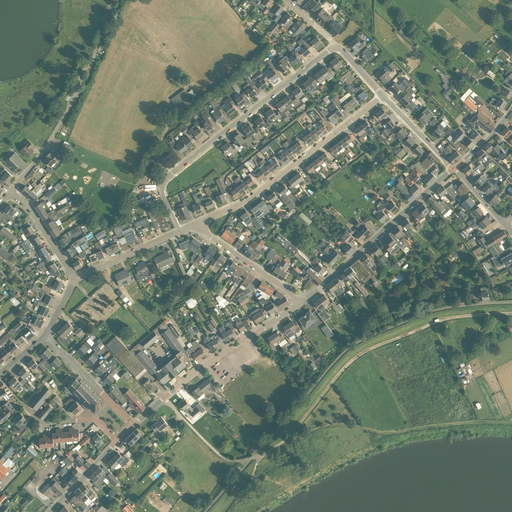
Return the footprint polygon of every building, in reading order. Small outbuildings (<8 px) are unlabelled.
[(271,4),(273,1),(272,0),(264,0),(263,3),(266,5),(261,11),(266,14),(273,6),(271,4)] [(316,12),(322,5),(318,1),(317,3),(313,0),(309,0),(303,7),(309,12),(312,8),(316,12)] [(276,22),(281,16),(279,14),(283,9),(278,4),(272,11),(275,13),(271,18),(276,22)] [(118,18),(121,10),(115,7),(113,11),(111,15),(118,18)] [(320,12),(315,18),(321,23),(324,20),(327,23),(332,17),(327,13),(324,16),(320,12)] [(287,30),(289,28),(293,23),(291,21),(293,18),(290,16),(291,16),(287,13),(282,20),(285,22),(284,24),(283,26),(287,30)] [(294,32),(292,34),(295,37),(297,34),(299,36),(306,31),(303,29),(306,26),(298,20),(291,29),(294,32)] [(335,36),(342,28),(333,20),(327,27),(330,30),(329,30),(335,36)] [(350,44),(355,49),(357,47),(359,50),(365,44),(358,36),(350,44)] [(309,38),(306,41),(310,47),(312,45),(315,48),(321,43),(316,37),(312,41),(309,38)] [(300,50),(301,52),(304,56),(310,52),(308,49),(310,47),(306,41),(303,38),(300,40),(303,44),(305,46),(300,50)] [(289,58),(291,61),(294,65),(299,60),(297,57),(300,55),(290,43),(286,46),(287,47),(293,55),(289,58)] [(367,48),(362,52),(364,54),(361,57),(367,63),(374,56),(367,48)] [(285,66),(288,64),(289,64),(284,57),(280,60),(281,63),(277,66),(283,73),(288,69),(285,66)] [(337,58),(330,63),(336,70),(343,66),(337,58)] [(269,60),(266,62),(269,66),(267,67),(271,72),(267,74),(272,81),(278,77),(273,70),(276,68),(269,60)] [(391,63),(387,67),(391,72),(395,68),(391,63)] [(330,68),(328,70),(325,67),(320,71),(325,78),(331,74),(332,76),(335,74),(330,68)] [(495,75),(490,70),(487,73),(493,78),(495,75)] [(320,83),(325,78),(320,71),(311,77),(316,84),(319,81),(320,83)] [(348,72),(341,77),(339,79),(343,83),(345,82),(352,76),(348,72)] [(386,72),(383,74),(380,77),(385,83),(391,78),(386,72)] [(259,86),(262,89),(268,85),(265,82),(268,80),(264,75),(256,81),(254,78),(251,80),(256,87),(259,86)] [(309,91),(312,89),(314,91),(319,87),(316,84),(311,77),(310,76),(306,80),(307,81),(303,84),(309,91)] [(345,82),(348,86),(355,81),(352,76),(345,82)] [(255,97),(260,93),(256,87),(251,80),(249,78),(246,80),(251,87),(246,91),(251,98),(254,95),(255,97)] [(410,83),(408,81),(405,79),(401,83),(406,87),(410,83)] [(401,88),(397,85),(395,82),(389,88),(394,94),(396,92),(397,92),(401,88)] [(355,95),(353,92),(348,86),(346,88),(351,95),(346,99),(353,108),(358,104),(353,97),(355,95)] [(294,99),(298,104),(302,109),(306,106),(301,100),(305,97),(298,87),(292,92),(297,97),(294,99)] [(360,87),(356,90),(353,92),(355,95),(361,102),(362,101),(363,101),(364,101),(363,100),(368,97),(360,87)] [(400,100),(406,105),(411,100),(414,97),(412,95),(415,92),(412,89),(410,87),(406,91),(408,93),(400,100)] [(446,97),(452,90),(448,87),(442,93),(446,97)] [(511,93),(511,92),(508,90),(507,89),(504,87),(500,93),(503,94),(503,95),(509,98),(511,93)] [(195,103),(192,99),(192,98),(193,97),(189,93),(188,94),(184,89),(171,100),(182,114),(195,103)] [(484,102),(473,91),(469,95),(481,105),(484,102)] [(245,105),(250,101),(243,93),(235,99),(240,106),(244,104),(245,105)] [(465,103),(471,109),(474,111),(477,108),(477,107),(472,102),(471,104),(466,99),(467,98),(464,95),(460,99),(465,103)] [(293,102),(292,101),(288,96),(282,100),(287,107),(289,109),(292,107),(290,104),(293,102)] [(411,100),(406,105),(411,111),(416,105),(418,103),(421,106),(425,102),(419,96),(414,102),(411,100)] [(236,110),(233,106),(232,105),(234,103),(230,97),(225,101),(228,105),(224,107),(230,114),(236,110)] [(337,97),(335,100),(340,107),(342,105),(348,112),(353,108),(346,99),(341,103),(337,97)] [(333,114),(338,120),(343,115),(339,110),(338,108),(340,107),(335,100),(333,98),(330,99),(336,107),(331,111),(333,114)] [(506,102),(502,100),(500,98),(498,102),(492,98),(489,104),(494,107),(495,104),(502,109),(506,102)] [(276,105),(280,110),(278,112),(281,116),(285,122),(289,119),(285,114),(286,114),(283,110),(287,107),(282,100),(276,105)] [(469,112),(471,109),(465,103),(462,106),(469,112)] [(214,116),(216,119),(219,123),(225,118),(221,113),(223,111),(219,106),(214,109),(217,113),(214,116)] [(482,111),(479,108),(475,113),(476,114),(477,115),(478,115),(487,124),(483,127),(489,133),(494,128),(491,125),(493,123),(489,119),(481,112),(482,111)] [(278,119),(279,118),(281,116),(278,112),(277,111),(275,113),(271,109),(265,113),(271,120),(276,116),(278,119)] [(388,117),(387,115),(382,109),(373,116),(378,122),(383,118),(384,120),(388,117)] [(326,119),(328,118),(322,110),(320,112),(326,119)] [(424,124),(429,120),(426,117),(430,113),(427,111),(424,114),(422,115),(419,119),(424,124)] [(211,117),(209,114),(207,112),(202,116),(206,121),(203,124),(208,131),(211,128),(212,129),(213,128),(212,128),(214,127),(210,122),(213,120),(211,117)] [(333,114),(328,118),(333,124),(338,120),(333,114)] [(487,124),(477,115),(476,114),(469,121),(469,122),(474,126),(478,123),(483,128),(483,127),(487,124)] [(271,125),(268,122),(266,119),(263,121),(261,117),(255,122),(260,128),(263,126),(266,129),(271,125)] [(432,127),(435,123),(437,121),(435,118),(429,124),(432,127)] [(320,125),(317,127),(322,132),(327,128),(320,120),(318,122),(320,125)] [(387,131),(390,129),(391,128),(395,125),(391,120),(385,124),(387,126),(384,128),(385,129),(382,132),(385,137),(389,134),(387,131)] [(469,122),(469,121),(467,120),(464,123),(471,129),(474,126),(469,122)] [(366,121),(361,126),(367,134),(368,136),(373,133),(375,136),(378,133),(374,127),(371,129),(366,121)] [(317,136),(322,132),(317,127),(315,129),(313,126),(310,123),(308,125),(317,136)] [(178,127),(180,129),(184,134),(187,131),(182,124),(178,127)] [(447,125),(444,128),(440,124),(437,127),(438,128),(433,133),(438,138),(444,132),(446,134),(451,129),(447,125)] [(204,135),(198,128),(196,125),(188,131),(193,137),(195,135),(198,139),(204,135)] [(262,137),(257,129),(255,127),(253,129),(250,125),(244,130),(249,137),(252,134),(256,139),(257,141),(262,137)] [(310,132),(308,134),(312,140),(317,136),(308,125),(306,126),(310,132)] [(355,130),(358,134),(360,137),(358,138),(362,143),(365,140),(363,137),(367,134),(361,126),(355,130)] [(511,128),(510,130),(506,127),(501,133),(503,135),(506,138),(511,132),(511,128)] [(393,141),(397,138),(400,141),(402,139),(407,134),(406,133),(407,132),(405,130),(404,131),(402,128),(395,134),(393,132),(384,141),(388,145),(393,140),(393,141)] [(477,141),(482,137),(478,133),(476,131),(474,129),(469,134),(477,141)] [(461,131),(455,137),(459,140),(465,134),(461,131)] [(245,141),(244,140),(239,134),(233,139),(238,146),(242,143),(246,148),(251,144),(247,139),(245,141)] [(312,140),(308,134),(305,137),(303,134),(301,135),(307,144),(312,140)] [(349,134),(344,138),(348,144),(351,141),(353,144),(355,143),(349,134)] [(453,139),(450,142),(457,149),(460,147),(462,150),(466,153),(475,144),(465,134),(459,140),(455,137),(453,139)] [(184,136),(180,139),(187,148),(193,143),(188,136),(185,138),(184,136)] [(401,159),(408,153),(410,150),(412,148),(410,147),(415,142),(410,136),(404,142),(407,145),(404,148),(402,150),(397,155),(401,159)] [(297,143),(294,145),(298,150),(303,147),(297,138),(294,140),(297,143)] [(344,138),(339,142),(343,147),(348,144),(344,138)] [(181,152),(187,148),(180,139),(177,141),(179,143),(176,146),(181,152)] [(27,157),(32,153),(34,151),(32,149),(35,147),(28,140),(25,143),(27,145),(23,148),(22,147),(19,151),(21,152),(21,151),(27,157)] [(285,143),(287,146),(289,149),(293,154),(298,150),(294,145),(292,142),(289,144),(287,141),(285,143)] [(222,147),(225,151),(227,154),(230,151),(233,155),(238,151),(233,144),(230,146),(228,142),(222,147)] [(339,142),(334,146),(338,151),(343,147),(339,142)] [(489,153),(491,151),(494,148),(488,142),(483,147),(489,153)] [(74,150),(69,148),(67,147),(68,145),(64,143),(60,151),(71,156),(74,150)] [(457,160),(446,147),(442,143),(441,144),(442,146),(440,149),(442,151),(443,150),(447,155),(446,156),(453,164),(457,160)] [(446,147),(457,160),(461,157),(456,151),(455,152),(452,149),(453,148),(450,144),(446,147)] [(418,145),(413,150),(412,148),(410,150),(408,153),(411,157),(416,152),(419,155),(424,151),(418,145)] [(336,153),(338,151),(334,146),(329,150),(336,158),(338,156),(336,153)] [(501,150),(500,151),(496,146),(494,148),(491,151),(495,155),(495,156),(498,160),(505,154),(501,150)] [(288,158),(293,154),(289,149),(284,153),(288,158)] [(487,165),(489,164),(492,160),(481,149),(476,154),(479,156),(477,158),(480,162),(484,157),(487,160),(484,163),(486,166),(487,165)] [(57,160),(58,161),(61,157),(58,154),(56,153),(54,155),(52,153),(51,154),(50,152),(46,156),(47,157),(44,160),(47,163),(47,165),(49,166),(50,166),(57,160)] [(283,162),(288,158),(284,153),(281,155),(279,152),(277,153),(283,162)] [(427,155),(429,156),(424,160),(421,163),(417,160),(412,164),(422,173),(423,174),(430,168),(429,168),(435,162),(435,163),(439,159),(431,152),(427,155)] [(327,160),(329,163),(331,165),(333,163),(325,153),(320,157),(324,162),(327,160)] [(8,161),(11,164),(16,169),(20,165),(22,167),(25,163),(18,155),(15,158),(13,155),(10,158),(11,159),(8,161)] [(270,163),(275,169),(279,165),(273,156),(271,158),(273,161),(270,163)] [(320,157),(315,160),(319,166),(324,162),(320,157)] [(270,172),(275,169),(270,163),(268,160),(266,162),(263,159),(261,161),(263,164),(266,167),(270,172)] [(315,160),(310,164),(314,169),(319,166),(315,160)] [(248,164),(247,162),(244,164),(246,166),(251,172),(253,170),(248,164)] [(237,169),(239,172),(246,167),(244,164),(237,169)] [(312,172),(314,169),(310,164),(305,168),(312,176),(314,175),(312,172)] [(410,186),(413,184),(416,180),(417,181),(420,178),(418,177),(422,173),(412,164),(409,167),(412,171),(404,179),(410,186)] [(423,181),(428,186),(436,177),(439,175),(436,172),(439,169),(434,164),(428,170),(431,173),(423,181)] [(476,167),(477,167),(478,169),(481,172),(482,171),(485,168),(482,165),(480,164),(476,167)] [(479,174),(479,173),(481,172),(478,169),(474,172),(473,171),(473,170),(468,165),(463,170),(468,175),(471,172),(472,174),(475,177),(479,174)] [(261,171),(265,176),(270,172),(266,167),(261,171)] [(260,180),(265,176),(261,171),(258,168),(254,171),(260,180)] [(367,173),(362,168),(358,173),(363,178),(367,173)] [(7,171),(0,179),(0,180),(5,185),(13,176),(7,171)] [(299,173),(294,177),(298,183),(302,180),(306,184),(304,185),(306,188),(311,184),(307,178),(304,180),(304,179),(299,173)] [(255,182),(252,178),(248,174),(243,178),(246,181),(250,186),(255,182)] [(239,182),(236,179),(233,175),(230,177),(233,181),(234,180),(236,184),(238,182),(239,182)] [(483,178),(481,176),(474,182),(478,187),(484,182),(482,179),(483,178)] [(288,181),(290,184),(288,186),(294,194),(298,191),(294,186),(298,183),(294,177),(288,181)] [(220,179),(219,179),(216,180),(221,192),(225,190),(220,179)] [(485,187),(483,189),(487,194),(491,191),(493,189),(495,191),(500,185),(501,185),(498,182),(497,183),(494,180),(491,182),(491,181),(486,185),(485,187)] [(245,190),(250,186),(246,181),(241,185),(245,190)] [(240,194),(245,190),(241,185),(238,182),(236,184),(238,187),(236,188),(240,194)] [(410,191),(409,190),(400,182),(396,187),(400,190),(401,190),(406,195),(405,196),(410,201),(416,196),(410,191)] [(196,187),(198,191),(208,187),(206,183),(196,187)] [(453,192),(455,190),(461,196),(466,192),(469,189),(463,183),(459,186),(456,183),(450,189),(453,192)] [(412,187),(409,190),(410,191),(416,196),(421,191),(415,184),(414,185),(413,184),(410,186),(412,187)] [(33,201),(36,197),(37,196),(35,194),(38,190),(41,188),(37,185),(35,187),(31,191),(32,191),(27,196),(33,201)] [(280,198),(282,200),(284,203),(289,199),(286,194),(285,194),(285,193),(288,190),(284,185),(278,189),(278,190),(276,192),(280,198)] [(505,190),(500,185),(495,191),(497,193),(489,201),(495,206),(500,201),(497,199),(504,191),(505,190)] [(32,191),(31,191),(26,186),(21,191),(27,196),(32,191)] [(442,197),(445,194),(446,196),(447,195),(450,199),(452,197),(450,195),(453,192),(450,189),(450,188),(447,191),(443,186),(437,191),(442,197)] [(54,187),(45,195),(48,198),(57,191),(54,187)] [(235,197),(240,194),(236,188),(233,190),(231,188),(229,189),(235,197)] [(221,194),(220,192),(216,194),(217,196),(216,196),(220,203),(226,201),(223,194),(221,194)] [(201,202),(199,196),(198,195),(197,193),(193,195),(194,198),(196,203),(195,204),(196,206),(193,207),(196,214),(202,211),(199,203),(201,202)] [(284,203),(282,200),(280,198),(278,199),(273,193),(267,197),(271,203),(272,204),(270,206),(271,207),(273,210),(277,207),(276,205),(280,202),(282,204),(284,203)] [(383,196),(388,201),(393,197),(387,193),(383,196)] [(210,196),(207,198),(203,199),(205,203),(206,206),(207,206),(208,209),(214,206),(210,196)] [(439,212),(443,216),(450,209),(447,205),(442,201),(440,202),(439,201),(437,203),(435,201),(436,201),(431,196),(428,199),(432,204),(437,209),(437,208),(440,211),(439,212)] [(470,196),(463,202),(469,208),(476,202),(470,196)] [(49,207),(45,210),(39,213),(43,220),(50,216),(52,218),(62,212),(70,206),(75,203),(76,202),(74,199),(71,200),(72,203),(70,204),(68,201),(56,209),(56,208),(54,209),(52,205),(49,207)] [(269,204),(267,206),(263,200),(257,205),(256,205),(256,206),(260,211),(261,210),(262,212),(263,213),(271,207),(270,206),(269,204)] [(378,203),(381,206),(385,209),(388,207),(392,212),(398,208),(392,202),(390,204),(389,203),(387,205),(385,203),(382,200),(378,203)] [(45,201),(40,203),(35,207),(39,213),(45,210),(49,207),(45,201)] [(296,207),(291,201),(286,205),(291,211),(296,207)] [(12,217),(15,214),(17,211),(14,209),(14,208),(10,204),(5,210),(9,214),(7,217),(14,222),(16,220),(13,218),(12,217)] [(383,212),(385,209),(379,204),(377,206),(382,212),(379,214),(375,210),(373,212),(377,216),(376,216),(381,222),(387,217),(383,212)] [(431,218),(429,215),(429,210),(423,204),(418,208),(425,216),(435,227),(438,224),(432,217),(431,218)] [(186,206),(178,209),(177,209),(182,220),(183,220),(186,218),(187,219),(188,218),(187,218),(191,216),(186,206)] [(251,210),(254,214),(256,216),(262,212),(261,210),(260,211),(256,206),(251,210)] [(473,211),(470,213),(472,217),(476,214),(477,216),(478,217),(479,216),(483,213),(479,207),(475,210),(473,211)] [(413,218),(418,225),(420,227),(423,225),(419,221),(425,216),(418,208),(412,213),(416,218),(414,220),(413,218)] [(151,220),(152,222),(156,229),(161,226),(162,229),(169,226),(164,214),(159,216),(155,217),(152,211),(148,213),(151,219),(151,220)] [(4,224),(6,222),(8,219),(4,215),(0,212),(0,224),(2,222),(4,224)] [(52,218),(53,220),(54,221),(63,215),(62,212),(52,218)] [(252,219),(251,218),(246,212),(240,217),(247,225),(252,221),(254,224),(257,222),(255,219),(254,217),(252,219)] [(311,220),(305,215),(302,212),(299,215),(309,224),(312,221),(311,220)] [(281,219),(288,225),(293,221),(286,215),(281,219)] [(151,220),(151,219),(148,220),(147,217),(134,223),(136,228),(143,225),(145,228),(142,230),(145,237),(152,234),(150,231),(152,230),(149,223),(152,222),(151,220)] [(255,219),(257,222),(262,228),(264,226),(262,223),(263,222),(260,217),(258,218),(255,219)] [(473,223),(478,220),(476,217),(467,223),(469,226),(471,225),(473,223)] [(478,220),(473,223),(471,225),(473,228),(479,224),(483,229),(491,222),(486,217),(479,222),(478,220)] [(357,227),(359,229),(360,229),(366,236),(371,232),(365,225),(362,228),(359,224),(360,223),(354,218),(351,222),(357,227)] [(401,222),(408,230),(413,236),(414,235),(413,233),(415,231),(413,228),(412,229),(409,226),(412,224),(406,218),(406,219),(405,218),(403,220),(404,220),(401,222)] [(50,231),(56,227),(51,221),(46,224),(50,231)] [(31,226),(26,229),(22,227),(16,237),(19,239),(23,234),(26,237),(35,232),(31,226)] [(62,248),(67,245),(69,243),(66,239),(79,230),(77,226),(65,234),(61,236),(58,238),(59,240),(57,241),(59,245),(60,245),(62,248)] [(117,237),(120,236),(123,235),(122,233),(119,226),(113,229),(116,235),(117,237)] [(231,233),(228,231),(230,228),(228,226),(221,236),(226,239),(231,233)] [(359,229),(357,227),(354,230),(353,231),(346,226),(344,228),(346,230),(352,235),(354,233),(356,235),(360,240),(366,236),(360,229),(359,229)] [(392,230),(406,246),(407,248),(410,245),(409,243),(403,237),(401,234),(403,232),(397,226),(392,230)] [(16,237),(3,227),(0,230),(0,236),(2,234),(12,242),(16,237)] [(58,231),(56,227),(50,231),(54,238),(60,234),(61,236),(65,234),(64,232),(62,229),(58,231)] [(336,233),(340,237),(343,239),(344,238),(348,243),(349,243),(354,238),(352,235),(346,230),(343,233),(339,229),(336,233)] [(124,234),(128,245),(137,240),(133,230),(124,234)] [(233,230),(231,233),(226,239),(232,243),(236,237),(238,239),(239,238),(243,233),(238,230),(236,232),(233,230)] [(409,250),(407,248),(406,246),(392,230),(389,233),(389,235),(390,236),(396,243),(400,247),(405,253),(409,250)] [(503,231),(493,237),(496,242),(493,244),(496,249),(498,254),(500,256),(505,254),(503,251),(502,252),(499,246),(501,244),(500,242),(501,241),(500,239),(506,236),(503,231)] [(279,234),(276,239),(287,247),(291,242),(279,234)] [(115,244),(111,245),(114,252),(120,250),(117,241),(119,241),(117,237),(116,235),(113,236),(114,239),(113,239),(115,244)] [(239,238),(238,239),(234,245),(239,249),(244,243),(246,245),(250,239),(246,236),(242,240),(239,238)] [(393,248),(395,251),(400,247),(396,243),(390,236),(386,240),(385,240),(387,242),(384,246),(389,252),(393,248)] [(41,242),(42,241),(40,239),(39,239),(38,237),(30,241),(29,239),(24,242),(26,245),(29,243),(33,248),(35,246),(41,242)] [(344,238),(343,239),(340,237),(340,240),(336,243),(338,245),(342,249),(343,248),(349,255),(355,249),(349,243),(348,243),(344,238)] [(485,242),(486,242),(483,237),(478,239),(483,247),(480,249),(479,247),(472,251),(475,256),(488,247),(485,242)] [(498,254),(496,249),(493,244),(496,242),(493,237),(486,242),(485,242),(488,247),(494,256),(498,254)] [(191,245),(197,249),(191,258),(195,261),(202,250),(199,248),(201,244),(194,238),(192,241),(189,240),(188,240),(179,244),(181,249),(191,245)] [(75,247),(77,246),(82,243),(79,239),(70,245),(71,247),(64,251),(69,258),(78,252),(75,247)] [(258,244),(249,257),(254,261),(257,257),(258,258),(260,256),(258,255),(257,253),(265,242),(261,240),(258,244)] [(86,241),(81,245),(84,250),(89,246),(86,241)] [(103,248),(101,245),(99,241),(95,244),(98,252),(95,253),(98,260),(104,257),(101,249),(103,248)] [(335,249),(329,244),(328,246),(323,241),(319,245),(320,246),(324,249),(336,261),(341,255),(335,249)] [(249,257),(258,244),(254,242),(252,245),(251,245),(249,245),(243,254),(249,257)] [(104,243),(101,245),(103,248),(103,249),(105,248),(108,255),(114,252),(111,245),(108,247),(107,244),(105,245),(104,243)] [(286,248),(294,255),(298,251),(290,244),(286,248)] [(371,249),(377,256),(382,262),(384,264),(387,261),(385,259),(383,256),(382,256),(379,253),(382,251),(376,244),(371,249)] [(2,245),(0,247),(0,252),(6,259),(11,255),(2,245)] [(324,249),(320,246),(319,247),(320,248),(319,249),(327,257),(325,260),(332,266),(336,261),(324,249)] [(47,252),(44,247),(38,250),(37,248),(30,252),(32,255),(35,253),(38,258),(41,256),(47,252)] [(88,248),(84,251),(87,255),(87,257),(90,256),(92,262),(98,260),(95,253),(92,254),(90,251),(88,248)] [(203,250),(195,261),(198,263),(200,260),(207,264),(211,257),(215,252),(209,248),(206,253),(203,250)] [(276,253),(272,249),(268,254),(272,258),(274,256),(276,253)] [(377,256),(371,249),(368,252),(374,258),(377,256)] [(154,259),(156,263),(159,268),(175,261),(170,250),(165,252),(166,253),(154,259)] [(511,262),(511,252),(510,253),(509,251),(500,256),(498,254),(494,256),(494,257),(499,266),(503,263),(505,266),(511,262)] [(51,258),(47,252),(41,256),(43,259),(40,261),(39,262),(40,264),(38,265),(40,269),(42,267),(45,265),(44,263),(51,258)] [(277,277),(286,261),(276,253),(274,256),(281,262),(279,265),(280,265),(279,268),(276,266),(272,274),(277,277)] [(378,272),(369,261),(371,260),(365,253),(361,257),(376,275),(378,272)] [(221,267),(223,264),(227,259),(221,255),(216,262),(214,260),(211,264),(215,267),(217,264),(221,267)] [(315,268),(321,274),(322,275),(325,270),(319,264),(318,264),(319,262),(315,258),(312,262),(317,266),(315,268)] [(345,272),(357,286),(365,296),(368,294),(362,286),(361,286),(353,276),(355,274),(356,275),(355,276),(362,285),(371,277),(374,281),(372,283),(376,287),(382,282),(360,258),(344,271),(345,272)] [(82,266),(78,260),(75,262),(73,260),(71,261),(76,270),(82,266)] [(153,268),(149,270),(148,270),(144,261),(139,264),(139,266),(136,267),(141,278),(147,275),(148,278),(152,277),(154,281),(158,280),(153,268)] [(289,265),(288,263),(286,261),(277,277),(282,280),(287,272),(284,271),(285,268),(287,269),(289,265)] [(176,264),(181,276),(185,274),(180,262),(176,264)] [(238,266),(233,262),(226,272),(231,276),(234,272),(238,266)] [(42,267),(40,269),(42,273),(47,269),(50,274),(49,275),(49,276),(58,276),(60,274),(58,269),(54,263),(48,267),(47,264),(45,265),(42,267)] [(235,282),(237,278),(239,276),(244,269),(238,266),(234,272),(236,274),(234,276),(235,277),(232,280),(235,282)] [(318,277),(321,274),(315,268),(313,266),(310,270),(314,273),(310,279),(304,287),(307,289),(313,281),(317,286),(323,281),(318,277)] [(132,281),(127,269),(115,275),(120,287),(132,281)] [(239,276),(237,278),(235,282),(237,284),(242,278),(245,280),(249,273),(244,269),(239,276)] [(300,272),(299,273),(296,277),(295,279),(299,281),(302,276),(306,279),(307,276),(310,279),(314,273),(310,270),(309,269),(303,275),(300,272)] [(362,299),(365,296),(357,286),(345,272),(343,274),(340,276),(345,283),(348,280),(351,284),(355,289),(354,290),(362,299)] [(241,298),(245,295),(252,290),(252,289),(254,286),(250,283),(252,281),(255,277),(249,273),(245,280),(241,284),(247,288),(244,291),(239,294),(240,297),(241,298)] [(41,289),(42,289),(48,292),(49,293),(51,289),(54,290),(55,288),(60,290),(63,283),(60,282),(60,281),(54,278),(50,288),(43,285),(41,289)] [(336,278),(332,281),(337,288),(341,294),(344,292),(339,286),(342,284),(336,278)] [(264,292),(268,285),(259,280),(254,286),(258,288),(264,292)] [(335,296),(333,294),(332,292),(335,290),(339,295),(341,294),(337,288),(332,281),(326,286),(329,289),(327,291),(332,298),(335,296)] [(277,291),(268,285),(264,292),(267,293),(265,296),(263,297),(262,295),(258,298),(260,302),(264,299),(265,300),(268,298),(270,295),(271,293),(274,295),(277,291)] [(480,288),(481,292),(471,294),(472,297),(469,298),(470,301),(477,300),(477,301),(483,300),(484,301),(485,301),(486,300),(489,299),(487,287),(480,288)] [(49,293),(48,292),(42,289),(40,293),(47,297),(44,301),(52,305),(55,299),(47,294),(48,292),(49,293)] [(117,292),(122,299),(125,302),(128,300),(120,290),(117,292)] [(277,290),(277,291),(274,295),(280,299),(276,302),(278,306),(279,305),(281,308),(289,302),(284,295),(277,290)] [(226,300),(225,299),(219,295),(215,298),(222,308),(225,307),(224,305),(222,303),(226,300)] [(247,298),(245,295),(241,298),(240,297),(237,299),(240,303),(247,299),(247,298)] [(319,299),(326,308),(327,309),(331,305),(333,306),(332,307),(337,313),(340,311),(333,301),(331,303),(330,302),(324,295),(319,299)] [(186,301),(191,308),(198,304),(194,296),(186,301)] [(327,309),(326,308),(319,299),(314,303),(320,311),(318,313),(324,321),(327,319),(322,313),(327,309)] [(37,311),(42,314),(46,316),(49,310),(42,306),(43,304),(38,301),(36,306),(39,308),(37,311)] [(276,310),(272,303),(266,307),(270,313),(273,312),(274,312),(276,311),(276,310)] [(266,313),(265,311),(262,307),(256,311),(257,313),(261,320),(265,317),(264,315),(266,313)] [(257,313),(256,311),(255,310),(251,313),(252,314),(249,316),(253,322),(255,321),(256,323),(261,320),(257,313)] [(313,322),(316,320),(311,314),(312,313),(310,310),(306,313),(307,314),(306,315),(305,315),(304,316),(303,316),(304,316),(299,319),(305,327),(308,326),(309,326),(310,325),(311,325),(312,324),(313,323),(313,322)] [(228,318),(230,321),(232,324),(233,323),(237,329),(239,328),(241,331),(245,328),(241,322),(237,315),(231,318),(230,317),(228,318)] [(34,321),(29,318),(27,317),(23,320),(30,326),(32,323),(40,327),(42,324),(41,323),(43,320),(44,321),(44,320),(37,317),(34,321)] [(245,318),(246,319),(241,322),(245,328),(250,325),(248,322),(250,321),(247,317),(245,318)] [(14,327),(16,330),(23,325),(20,321),(14,327)] [(158,326),(163,332),(169,328),(168,328),(164,321),(158,326)] [(288,324),(288,325),(294,333),(300,329),(296,322),(294,323),(292,321),(288,324)] [(63,327),(69,333),(72,329),(77,334),(84,328),(80,324),(74,329),(68,322),(63,327)] [(294,334),(294,333),(288,325),(288,324),(283,327),(284,329),(283,331),(287,338),(291,335),(292,336),(294,334)] [(334,334),(326,324),(321,328),(328,338),(334,334)] [(173,325),(168,328),(169,328),(170,330),(173,334),(174,335),(176,339),(181,336),(177,331),(173,325)] [(235,330),(232,325),(228,328),(225,329),(226,331),(230,338),(235,335),(233,332),(235,330)] [(226,341),(230,338),(226,331),(225,329),(223,326),(218,328),(221,333),(219,335),(222,339),(224,338),(226,341)] [(23,333),(25,336),(28,339),(34,334),(30,329),(25,332),(21,327),(17,331),(21,335),(23,333)] [(71,335),(69,333),(63,327),(58,332),(66,340),(71,335)] [(165,339),(166,340),(174,335),(173,334),(169,328),(163,332),(161,333),(163,335),(166,338),(165,339)] [(159,337),(153,330),(147,336),(153,343),(154,342),(154,341),(157,338),(158,339),(159,337)] [(8,333),(5,336),(0,340),(0,345),(2,344),(8,339),(11,336),(8,332),(8,333)] [(272,335),(276,341),(278,343),(284,338),(280,332),(278,334),(277,332),(272,335)] [(179,342),(176,339),(174,335),(166,340),(167,342),(168,342),(170,345),(171,347),(179,342)] [(209,338),(211,341),(216,348),(220,344),(219,342),(221,341),(217,335),(213,337),(212,336),(209,338)] [(278,343),(276,341),(272,335),(268,338),(269,340),(267,342),(271,348),(278,343)] [(13,344),(6,349),(11,355),(19,348),(17,346),(20,344),(21,346),(26,342),(22,336),(15,341),(11,336),(8,339),(13,344)] [(145,368),(140,363),(133,356),(129,351),(116,336),(106,345),(135,377),(145,368)] [(151,344),(153,343),(147,336),(140,342),(144,346),(146,349),(148,347),(151,344)] [(203,342),(204,343),(208,349),(210,349),(211,351),(216,348),(211,341),(209,338),(203,342)] [(100,343),(97,340),(91,347),(93,349),(97,345),(100,343)] [(137,344),(129,351),(133,356),(141,349),(144,346),(140,342),(137,344)] [(177,355),(184,350),(184,349),(179,342),(171,347),(172,349),(173,349),(175,352),(177,355)] [(194,347),(197,351),(201,357),(205,354),(204,352),(205,352),(199,344),(194,347)] [(296,344),(293,346),(297,352),(304,362),(306,360),(299,352),(300,351),(296,344)] [(77,351),(82,356),(88,350),(83,345),(77,351)] [(193,346),(187,349),(190,353),(189,354),(193,360),(195,359),(196,361),(201,357),(197,351),(194,347),(193,346)] [(0,363),(4,360),(11,355),(6,349),(1,353),(0,352),(0,363)] [(44,366),(48,362),(46,360),(52,354),(47,349),(41,355),(45,359),(41,362),(44,366)] [(141,349),(133,356),(140,363),(147,356),(146,354),(146,355),(143,352),(143,351),(141,349)] [(190,361),(186,355),(184,352),(185,352),(184,350),(177,355),(176,356),(177,355),(178,357),(168,365),(156,374),(164,384),(171,378),(176,375),(179,372),(185,367),(186,367),(188,367),(189,366),(190,365),(190,364),(190,363),(190,362),(190,361)] [(95,356),(93,354),(86,360),(91,365),(97,359),(94,357),(95,356)] [(147,356),(140,363),(145,368),(146,368),(153,362),(152,360),(151,361),(148,358),(149,357),(147,356)] [(314,361),(318,366),(324,361),(321,356),(314,361)] [(50,364),(48,362),(44,366),(47,369),(48,367),(50,369),(53,366),(56,368),(62,363),(57,358),(51,363),(50,364)] [(105,374),(110,369),(115,364),(118,361),(115,358),(108,365),(104,361),(95,370),(95,371),(97,373),(98,372),(100,375),(102,372),(105,374)] [(47,369),(44,366),(41,362),(40,362),(38,364),(36,362),(33,359),(27,364),(30,366),(33,370),(33,369),(34,370),(35,370),(37,369),(36,368),(36,367),(37,366),(43,372),(47,369)] [(313,361),(308,366),(311,370),(316,365),(313,361)] [(154,364),(153,362),(146,368),(152,375),(155,372),(158,370),(159,370),(158,369),(159,369),(157,367),(154,364)] [(292,382),(283,371),(286,369),(281,363),(275,367),(274,366),(255,381),(273,402),(281,396),(279,393),(292,382)] [(115,364),(110,369),(112,371),(110,373),(104,379),(109,384),(115,378),(113,376),(115,374),(113,371),(117,367),(115,364)] [(24,383),(29,387),(32,391),(34,389),(31,385),(28,382),(29,381),(28,380),(32,376),(24,367),(18,373),(26,381),(24,383)] [(50,384),(54,380),(49,374),(44,378),(50,384)] [(91,390),(89,387),(86,385),(87,384),(86,384),(83,382),(84,381),(83,381),(82,380),(82,379),(79,376),(75,379),(71,379),(69,381),(68,386),(66,388),(65,386),(61,390),(66,395),(68,396),(70,394),(73,397),(74,396),(74,397),(74,396),(76,399),(77,399),(79,402),(80,402),(82,405),(85,407),(84,408),(85,408),(87,410),(87,411),(88,411),(89,411),(88,410),(90,409),(92,411),(94,409),(96,411),(100,407),(98,405),(100,403),(98,401),(100,399),(100,400),(100,399),(100,398),(97,396),(98,396),(97,395),(97,396),(95,393),(94,392),(94,393),(92,390),(91,390)] [(20,386),(22,384),(20,382),(14,377),(9,382),(11,384),(9,386),(15,392),(20,387),(20,386)] [(158,387),(155,384),(153,381),(151,382),(149,379),(143,384),(150,392),(150,393),(151,393),(151,392),(150,392),(150,391),(152,390),(153,392),(158,387)] [(209,379),(198,387),(203,394),(204,393),(205,395),(208,399),(214,394),(221,401),(225,397),(209,379)] [(249,392),(247,393),(248,395),(253,391),(245,381),(242,384),(243,385),(239,388),(241,391),(246,388),(249,392)] [(38,394),(29,404),(37,411),(43,404),(46,406),(49,403),(46,400),(53,392),(43,384),(38,390),(39,390),(37,393),(38,394)] [(109,393),(114,399),(121,392),(120,391),(116,386),(109,393)] [(0,391),(7,402),(8,401),(14,396),(7,387),(0,391)] [(203,394),(198,387),(192,392),(199,400),(205,395),(204,393),(203,394)] [(128,399),(132,404),(138,399),(129,390),(123,395),(128,399)] [(128,399),(123,395),(121,392),(114,399),(121,406),(128,399)] [(60,406),(63,409),(65,407),(62,404),(63,403),(57,396),(53,399),(56,402),(60,406)] [(82,408),(72,397),(64,404),(68,407),(74,414),(82,408)] [(52,407),(56,402),(53,399),(38,417),(42,420),(53,408),(52,407)] [(138,399),(132,404),(130,406),(133,409),(135,407),(140,413),(146,408),(138,399)] [(179,404),(184,410),(187,413),(188,412),(192,417),(200,411),(201,411),(203,409),(200,405),(197,407),(196,405),(192,408),(185,400),(183,402),(182,402),(179,404)] [(11,414),(12,413),(9,410),(12,406),(7,402),(8,402),(8,401),(7,402),(2,406),(6,410),(0,415),(0,422),(1,423),(4,420),(5,421),(8,419),(7,418),(11,414)] [(271,424),(262,413),(264,411),(261,407),(258,409),(254,404),(244,411),(261,433),(271,424)] [(64,411),(63,409),(60,406),(57,408),(62,413),(65,417),(68,415),(65,411),(64,411)] [(13,420),(14,421),(17,424),(14,427),(19,433),(25,427),(24,427),(22,425),(23,424),(22,423),(25,420),(23,418),(24,417),(20,413),(13,420)] [(160,432),(168,425),(161,416),(156,420),(158,421),(151,427),(155,431),(157,429),(160,432)] [(56,444),(54,444),(53,442),(80,440),(80,438),(82,438),(81,433),(79,433),(79,431),(75,431),(75,428),(69,429),(69,432),(62,432),(62,430),(56,430),(56,433),(52,433),(53,437),(49,438),(49,435),(43,435),(43,438),(39,438),(40,441),(37,441),(38,446),(40,446),(40,448),(54,446),(54,448),(56,448),(56,444)] [(142,434),(140,432),(136,428),(125,439),(131,445),(142,434)] [(97,433),(92,438),(96,442),(94,445),(98,448),(104,442),(101,439),(102,438),(97,433)] [(89,436),(87,437),(80,443),(79,444),(82,448),(86,444),(85,443),(91,438),(89,436)] [(76,449),(74,451),(68,456),(80,468),(83,465),(86,468),(91,463),(86,459),(85,461),(79,455),(79,452),(76,449)] [(113,458),(119,463),(121,465),(128,458),(124,454),(122,456),(118,453),(113,458)] [(5,455),(0,459),(0,474),(0,475),(0,474),(0,481),(3,477),(5,474),(10,469),(11,468),(3,461),(7,456),(5,455)] [(68,462),(71,464),(73,461),(66,455),(62,459),(66,464),(68,462)] [(114,468),(119,463),(113,458),(108,463),(112,466),(110,469),(114,473),(117,470),(114,468)] [(99,466),(94,471),(103,480),(105,478),(114,486),(117,482),(111,476),(112,475),(106,470),(105,472),(99,466)] [(64,467),(61,470),(68,476),(74,482),(78,477),(81,473),(75,468),(70,473),(64,467)] [(11,469),(10,469),(5,474),(9,477),(14,471),(11,469)] [(74,482),(68,476),(61,470),(58,473),(63,477),(61,478),(65,482),(64,484),(60,480),(55,476),(54,477),(66,489),(74,482)] [(102,486),(99,484),(103,480),(94,471),(90,476),(96,483),(94,485),(93,484),(99,489),(102,486)] [(53,478),(41,491),(46,496),(53,488),(60,495),(66,490),(56,481),(53,478)] [(83,483),(79,488),(89,498),(91,500),(95,497),(92,494),(94,492),(89,487),(88,488),(83,483)] [(89,498),(79,488),(74,492),(80,498),(84,502),(87,505),(92,501),(91,500),(89,498)] [(80,511),(86,506),(78,499),(75,495),(70,500),(77,506),(75,508),(79,511),(80,511)]
